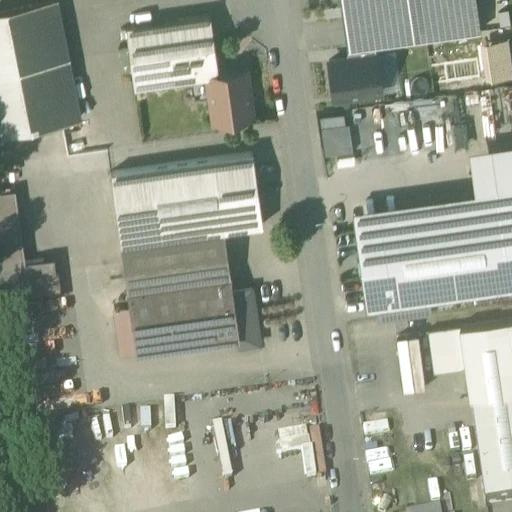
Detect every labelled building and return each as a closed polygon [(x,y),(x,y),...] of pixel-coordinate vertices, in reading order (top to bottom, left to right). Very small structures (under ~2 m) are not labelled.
[(475,0),(339,0),(346,50),(375,46),(480,33),(475,0)] [(59,1),(0,12),(0,94),(8,135),(83,120),(59,1)] [(215,16),(130,29),(139,89),(212,79),(219,123),(256,117),(250,72),(223,76),(215,16)] [(382,92),(375,46),(346,50),(323,54),(330,99),(382,92)] [(257,153),(116,173),(142,353),(243,339),(241,327),(244,326),(242,313),(239,314),(227,232),(267,226),(257,153)] [(511,195),(352,216),(365,313),(511,294),(511,195)] [(511,321),(457,328),(485,506),(511,502),(511,324),(511,322),(511,321)]
